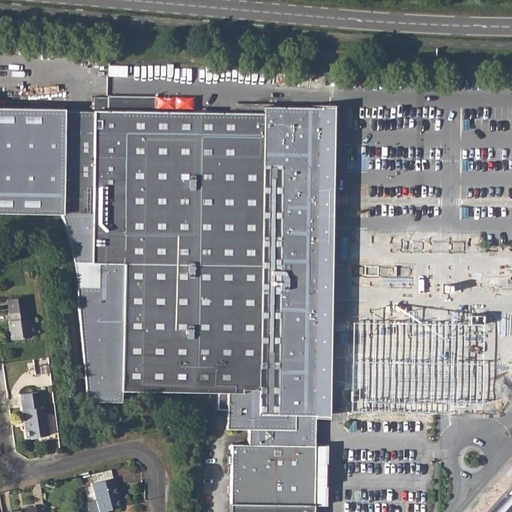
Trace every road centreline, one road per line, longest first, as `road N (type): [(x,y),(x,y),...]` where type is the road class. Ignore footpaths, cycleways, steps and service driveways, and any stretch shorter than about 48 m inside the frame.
road 1 (tertiary): [(511,27),(124,0)]
road 2 (residential): [(161,511),(159,463),(138,447),(9,481)]
